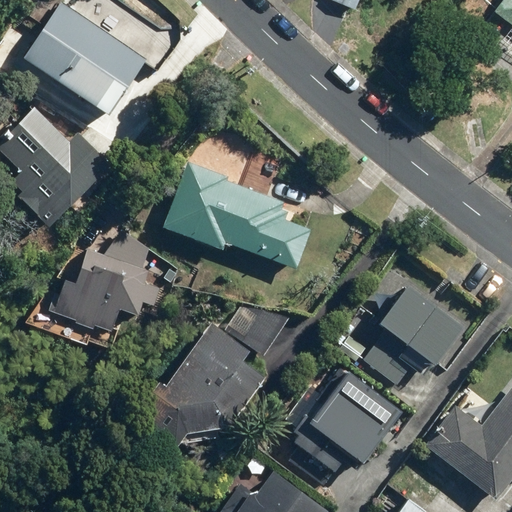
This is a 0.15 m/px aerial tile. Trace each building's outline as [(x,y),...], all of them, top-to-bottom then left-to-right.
[(327,0),(326,2),(353,13),(358,0),(327,0)] [(511,0),(505,0),(495,13),(511,26),(511,28),(500,45),(511,54),(511,0)] [(22,61),(107,119),(147,62),(61,4),(22,61)] [(69,210),(111,167),(77,135),(69,143),(31,107),(0,139),(0,155),(20,175),(10,186),(20,195),(15,200),(47,232),(69,210)] [(296,272),(311,232),(284,223),(287,214),(282,212),(285,204),(184,168),(161,231),(222,253),(223,249),(228,251),(229,248),(296,272)] [(74,287),(63,283),(52,317),(75,325),(75,327),(91,332),(93,328),(110,334),(117,313),(137,320),(142,305),(153,309),(160,291),(147,286),(152,274),(86,251),(74,287)] [(462,330),(406,288),(376,327),(384,333),(361,363),(396,388),(409,370),(422,380),(431,368),(432,370),(462,330)] [(152,390),(158,431),(229,421),(264,371),(245,358),(253,346),(263,353),(292,312),(245,300),(224,330),(212,322),(168,386),(159,380),(152,390)] [(347,457),(361,468),(401,416),(347,374),(311,420),(305,416),(290,434),(296,439),(292,444),(333,476),(347,457)] [(422,445),(493,501),(511,478),(511,385),(481,427),(452,405),(422,445)] [(323,511),(325,511),(269,470),(237,511),(323,511)] [(430,511),(409,497),(398,511),(430,511)]
